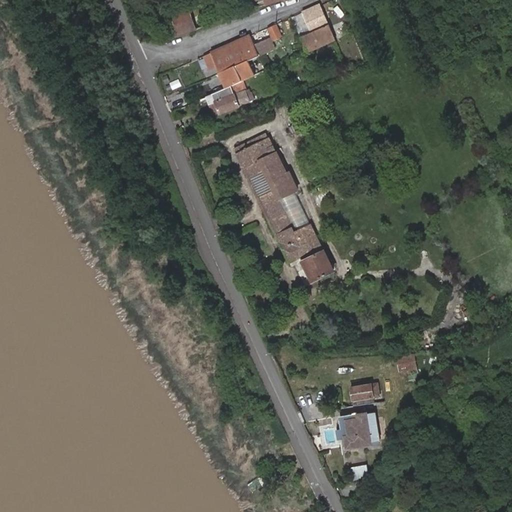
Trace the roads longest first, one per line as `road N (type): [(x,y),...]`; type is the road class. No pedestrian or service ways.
road 1 (tertiary): [(338,511),(214,252),(143,65)]
road 2 (unclassified): [(143,65),(314,0)]
